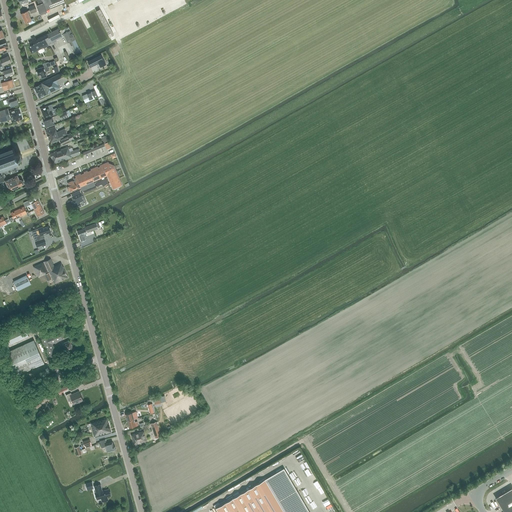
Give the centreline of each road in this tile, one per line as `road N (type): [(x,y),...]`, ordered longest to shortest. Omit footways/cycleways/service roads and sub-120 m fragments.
road 1 (tertiary): [(141,511),(52,180)]
road 2 (tertiary): [(50,175),(4,0)]
